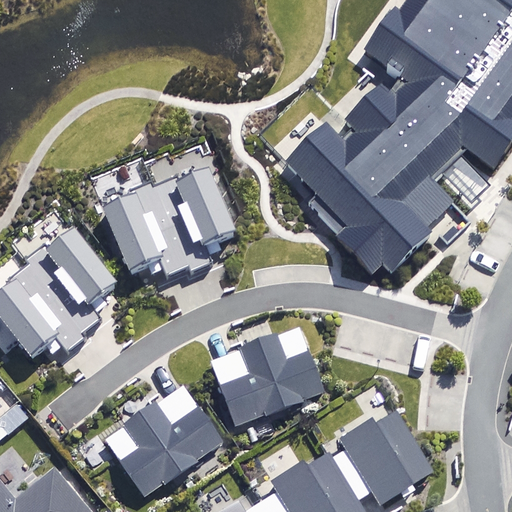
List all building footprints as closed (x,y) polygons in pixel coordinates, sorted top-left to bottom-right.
[(464,149),(496,174),(511,152),(511,0),(401,0),(354,62),(386,87),(348,124),(356,135),(345,146),(328,132),(282,173),(380,284),(457,208),(433,184),(464,149)] [(240,251),(213,183),(173,199),(200,266),(240,251)] [(162,275),(135,203),(107,213),(134,286),(162,275)] [(81,235),(43,266),(93,327),(130,297),(81,235)] [(70,345),(21,284),(0,300),(0,329),(35,373),(70,345)] [(304,378),(300,331),(274,334),(278,380),(304,378)] [(241,374),(231,357),(205,373),(215,390),(241,374)] [(264,392),(241,405),(262,440),(285,427),(264,392)] [(241,405),(225,414),(246,450),(262,440),(241,405)] [(173,435),(158,413),(109,445),(147,504),(224,453),(200,417),(173,435)] [(397,416),(344,447),(382,511),(435,480),(397,416)] [(360,511),(330,463),(279,493),(290,511),(360,511)] [(17,506),(0,484),(0,511),(85,511),(56,475),(17,506)]
